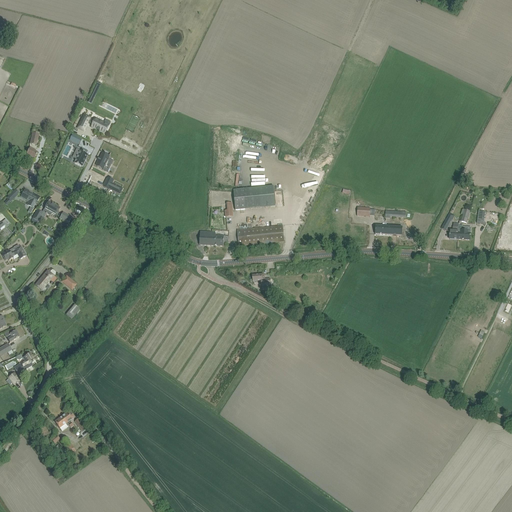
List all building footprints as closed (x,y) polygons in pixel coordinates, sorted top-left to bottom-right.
[(84,115),(78,129),(84,132),(88,123),(93,125),(92,128),(105,134),(111,123),(106,120),(104,123),(96,119),(94,123),(89,120),(91,118),(84,115)] [(36,146),(39,135),(32,133),(30,144),(36,146)] [(70,140),(79,145),(82,139),(73,135),(70,140)] [(30,148),(28,150),(26,155),(34,159),(37,153),(34,151),(35,150),(30,148)] [(74,164),(82,167),(88,155),(87,154),(88,151),(83,149),(81,151),(74,164)] [(99,158),(96,165),(97,165),(97,166),(103,170),(105,166),(109,168),(111,164),(112,164),(114,161),(108,159),(109,157),(107,156),(107,155),(106,155),(103,154),(101,159),(99,158)] [(116,181),(110,178),(105,187),(120,195),(123,189),(114,185),(116,181)] [(274,187),(259,188),(233,190),(235,211),(276,207),(274,187)] [(21,197),(29,202),(28,205),(33,208),(35,204),(36,204),(40,197),(36,195),(36,196),(28,192),(29,191),(25,189),(21,197)] [(16,190),(7,198),(11,202),(17,196),(17,195),(18,193),(16,190)] [(51,213),(56,216),(60,208),(48,202),(43,212),(46,214),(47,215),(47,214),(50,216),(51,213)] [(370,209),(357,208),(357,216),(370,217),(370,209)] [(33,219),(38,222),(43,213),(38,210),(33,219)] [(461,222),(467,223),(470,212),(463,210),(462,214),(463,214),(461,222)] [(69,224),(72,217),(63,213),(60,219),(69,224)] [(445,231),(452,220),(448,218),(441,229),(445,231)] [(2,223),(0,223),(0,229),(1,230),(9,224),(6,220),(2,223)] [(450,234),(449,239),(458,240),(458,232),(458,230),(459,226),(459,225),(458,227),(453,227),(452,231),(450,231),(450,234)] [(239,246),(284,242),(283,226),(237,230),(239,246)] [(375,235),(391,235),(402,236),(403,228),(376,226),(375,235)] [(458,232),(458,240),(459,240),(464,240),(470,240),(470,234),(471,231),(463,231),(463,227),(463,226),(459,226),(458,230),(458,232)] [(200,232),(200,241),(200,246),(224,247),(224,243),(229,244),(229,239),(229,237),(216,236),(216,233),(200,232)] [(8,259),(9,261),(13,258),(12,257),(17,254),(20,259),(26,256),(21,247),(19,247),(18,245),(14,248),(2,255),(5,261),(8,259)] [(56,273),(55,272),(53,270),(52,270),(52,271),(50,273),(48,271),(35,286),(42,291),(42,290),(43,291),(44,292),(45,292),(46,291),(46,290),(46,289),(44,288),(50,281),(53,283),(57,279),(54,276),(56,274),(56,273)] [(264,275),(252,276),(253,282),(261,281),(261,286),(271,285),(271,284),(272,283),(272,282),(272,281),(271,280),(270,279),(265,279),(264,275)] [(61,283),(71,291),(76,284),(67,276),(61,283)] [(74,304),(66,315),(72,320),(80,309),(74,304)] [(8,340),(10,343),(13,341),(19,338),(16,331),(12,333),(11,331),(9,332),(8,332),(4,334),(6,337),(8,336),(9,339),(8,340)] [(0,356),(0,357),(8,353),(11,350),(8,344),(0,348),(0,356)] [(30,354),(23,359),(25,362),(14,368),(18,374),(33,365),(32,363),(35,361),(30,354)] [(9,378),(15,385),(20,381),(14,373),(9,378)] [(69,426),(71,428),(74,426),(70,421),(75,418),(72,414),(70,416),(68,413),(62,417),(67,424),(67,423),(69,426)] [(55,422),(59,429),(60,429),(62,431),(68,427),(67,427),(69,426),(67,423),(67,424),(62,417),(55,422)] [(55,444),(60,439),(56,435),(51,440),(55,444)] [(62,441),(66,447),(68,451),(74,448),(67,437),(62,441)] [(58,455),(63,452),(58,445),(53,449),(58,455)]
